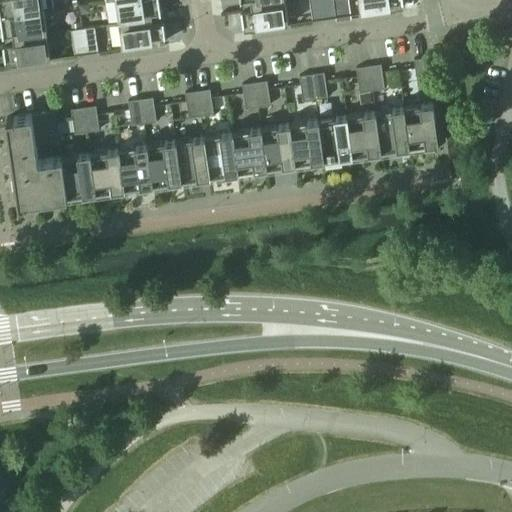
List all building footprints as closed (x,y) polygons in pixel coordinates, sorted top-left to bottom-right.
[(0,0),(0,13),(0,16),(43,9),(53,8),(52,0),(0,0)] [(159,0),(115,0),(119,23),(138,20),(139,25),(164,22),(163,20),(162,21),(161,21),(159,12),(160,12),(161,12),(159,0)] [(240,0),(241,0),(242,0),(241,0),(242,0),(244,9),(242,9),(241,9),(241,11),(266,7),(265,1),(273,0),(240,0)] [(266,7),(241,11),(243,24),(244,29),(252,28),(252,29),(290,23),(290,22),(288,23),(284,0),(273,0),(265,1),(266,7)] [(311,19),(311,20),(324,18),(321,0),(309,0),(312,19),(311,19)] [(321,0),(324,18),(337,16),(337,15),(335,16),(333,0),(321,0)] [(358,0),(360,12),(358,12),(358,13),(396,7),(404,6),(403,1),(403,0),(358,0)] [(43,9),(0,16),(3,35),(4,35),(4,34),(5,34),(6,44),(5,44),(5,43),(3,44),(3,45),(28,42),(27,36),(47,33),(43,9)] [(138,20),(119,23),(122,47),(120,47),(120,48),(159,42),(158,41),(166,40),(165,35),(166,35),(164,22),(139,25),(138,20)] [(83,28),(86,53),(99,51),(99,50),(98,50),(94,26),(83,28)] [(73,54),(86,53),(83,28),(71,29),(74,53),(73,54)] [(28,42),(3,45),(5,58),(6,58),(6,63),(14,62),(14,63),(52,58),(52,57),(50,57),(47,33),(27,36),(28,42)] [(426,57),(414,58),(417,83),(430,81),(426,57)] [(381,63),(368,65),(372,89),(385,88),(381,63)] [(368,65),(356,67),(360,91),(372,89),(368,65)] [(324,71),(312,73),(315,98),(328,96),(324,71)] [(312,73),(299,75),(303,100),(315,98),(312,73)] [(254,82),(258,106),(270,104),(267,80),(254,82)] [(242,84),(246,108),(258,106),(254,82),(242,84)] [(197,90),(201,114),(214,113),(210,88),(197,90)] [(185,92),(189,116),(201,114),(197,90),(185,92)] [(140,98),(144,123),(157,121),(153,96),(140,98)] [(128,100),(132,124),(144,123),(140,98),(128,100)] [(433,102),(404,106),(410,148),(429,145),(429,143),(435,142),(435,144),(439,144),(433,102)] [(83,106),(87,131),(99,129),(96,105),(83,106)] [(71,108),(75,133),(87,131),(83,106),(71,108)] [(404,106),(375,110),(381,152),(400,149),(400,147),(407,146),(407,148),(410,148),(404,106)] [(32,114),(36,145),(60,141),(55,110),(32,114)] [(375,110),(347,115),(353,156),(372,153),(372,152),(378,151),(378,152),(381,152),(375,110)] [(17,192),(19,205),(27,204),(26,202),(65,196),(65,198),(67,198),(62,156),(38,159),(36,145),(32,114),(14,116),(7,117),(8,129),(7,129),(10,155),(12,155),(14,165),(12,166),(16,192),(17,192)] [(347,115),(318,119),(324,160),(343,157),(343,156),(350,155),(350,156),(353,156),(347,115)] [(318,119),(289,123),(295,164),(315,162),(314,160),(321,159),(321,161),(324,160),(318,119)] [(289,123),(261,127),(267,169),(286,166),(286,164),(293,163),(293,165),(295,164),(289,123)] [(261,127),(232,131),(238,173),(258,170),(258,168),(264,167),(264,169),(267,169),(261,127)] [(232,131),(204,135),(210,177),(229,174),(229,172),(236,171),(236,173),(238,173),(232,131)] [(204,135),(175,140),(181,181),(201,178),(201,176),(207,176),(207,177),(210,177),(204,135)] [(175,140),(147,144),(153,185),(172,182),(172,181),(179,180),(179,181),(181,181),(175,140)] [(147,144),(118,148),(124,189),(144,186),(144,185),(150,184),(150,185),(153,185),(147,144)] [(118,148),(90,152),(96,193),(115,191),(115,189),(122,188),(122,190),(124,189),(118,148)] [(62,156),(67,198),(87,195),(87,193),(93,192),(93,194),(96,193),(90,152),(62,156)]
